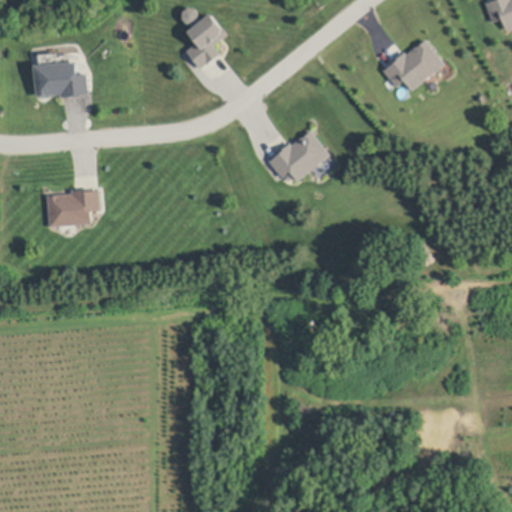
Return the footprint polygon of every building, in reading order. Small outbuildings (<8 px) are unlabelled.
[(511,0),(511,28),(508,30),(504,19),(495,22),(488,3),(496,0),(511,0)] [(222,51),(203,66),(189,49),(198,41),(191,32),(213,14),(228,33),(216,43),(222,51)] [(427,39),(447,64),(414,90),(406,80),(399,85),(387,70),(395,64),(394,63),(408,52),(409,53),(427,39)] [(78,61),(79,73),(89,73),(91,92),(91,93),(64,95),(64,92),(39,94),(36,65),(78,61)] [(313,130),(333,155),(300,182),(292,172),(285,178),(272,162),(284,152),(284,151),(293,144),(294,145),(313,130)] [(91,189),(91,191),(100,190),(102,211),(92,211),(93,223),(52,225),(50,195),(74,193),(74,190),(91,189)]
